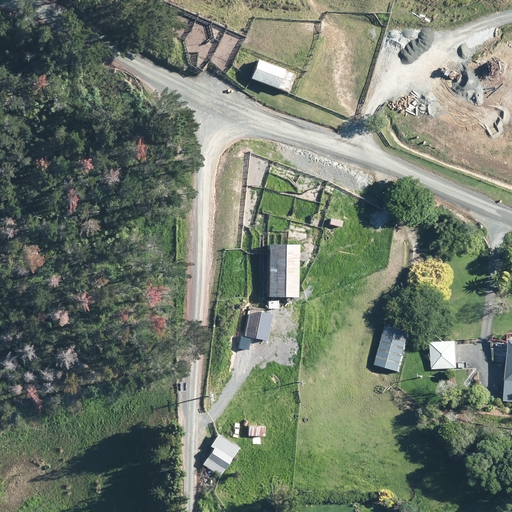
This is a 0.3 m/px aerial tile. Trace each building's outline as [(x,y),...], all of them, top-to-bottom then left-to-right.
[(298,73),(261,58),(252,78),(289,94),(298,73)] [(301,244),(270,243),(269,296),(300,297),(301,244)] [(415,332),(390,324),(376,366),(401,374),(415,332)] [(457,342),(432,342),(432,370),(457,371),(457,342)] [(511,349),(502,403),(511,404),(511,349)] [(222,476),(240,447),(241,446),(221,433),(212,446),(216,448),(205,465),(222,476)]
